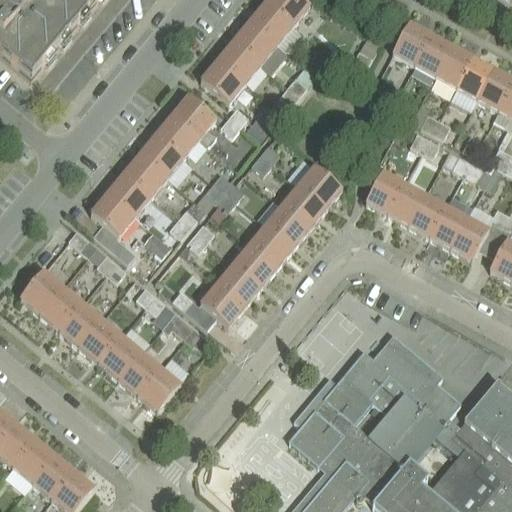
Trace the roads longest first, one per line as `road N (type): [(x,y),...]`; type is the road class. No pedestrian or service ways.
road 1 (residential): [(157,486),(335,269),(353,259)]
road 2 (unclassified): [(63,159),(196,0)]
road 3 (residential): [(157,486),(0,355)]
road 4 (residential): [(511,340),(353,259)]
